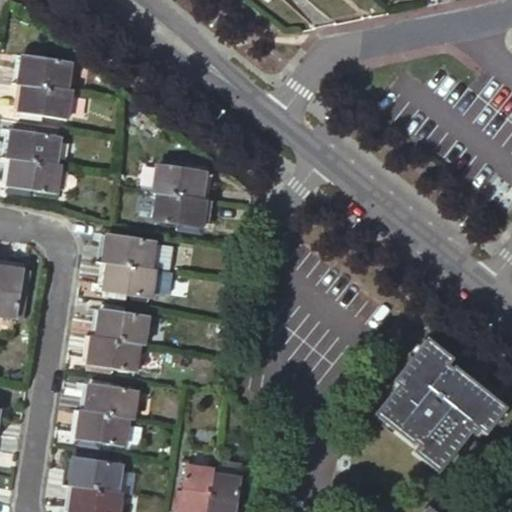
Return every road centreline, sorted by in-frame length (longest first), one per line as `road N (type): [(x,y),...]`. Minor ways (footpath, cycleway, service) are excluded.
road 1 (residential): [(274,249),(262,345),(320,451),(356,321)]
road 2 (residential): [(0,224),(41,233),(56,260),(20,511)]
road 3 (residential): [(274,117),(327,50),(511,9)]
road 4 (tertiary): [(511,307),(321,153)]
road 5 (tertiary): [(103,0),(274,117)]
road 6 (tertiary): [(274,117),(149,0)]
